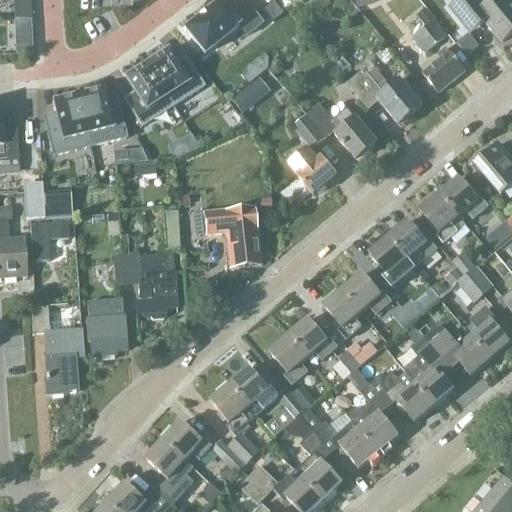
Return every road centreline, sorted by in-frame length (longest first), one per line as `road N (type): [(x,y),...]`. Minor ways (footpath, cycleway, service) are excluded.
road 1 (residential): [(47,511),(154,388),(511,87)]
road 2 (residential): [(378,511),(511,399)]
road 3 (residential): [(56,70),(120,42),(176,0)]
